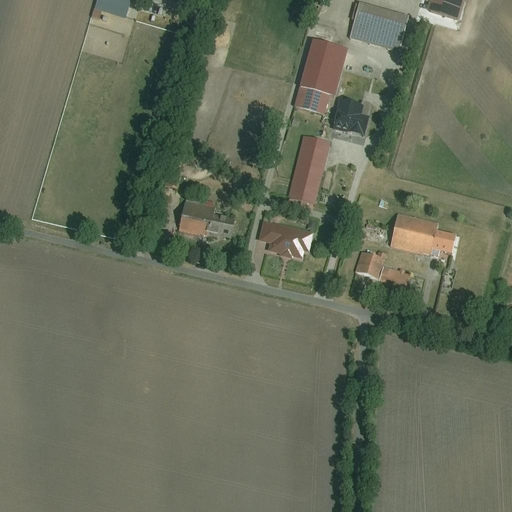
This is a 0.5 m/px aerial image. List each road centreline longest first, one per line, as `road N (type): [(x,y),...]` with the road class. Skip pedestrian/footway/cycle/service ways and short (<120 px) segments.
road 1 (residential): [(0,225),(511,350)]
road 2 (track): [(353,511),(359,314)]
